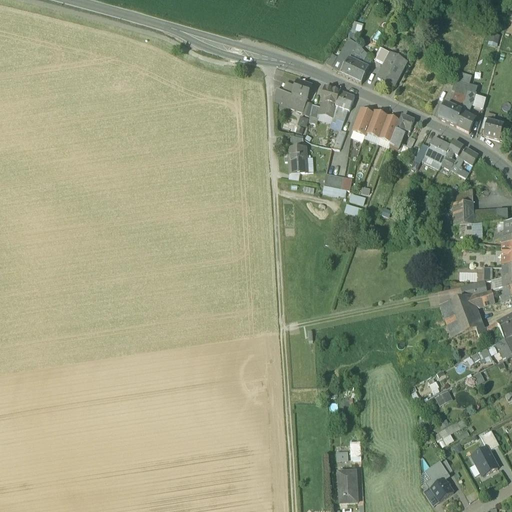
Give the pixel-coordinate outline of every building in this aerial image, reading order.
[(357,46),(349,41),(344,49),(352,54),(357,46)] [(352,54),(344,49),(341,53),(337,60),(332,69),(341,74),(348,62),(352,54)] [(390,55),(380,50),(374,60),(385,66),(390,55)] [(374,58),(367,55),(361,68),(368,71),(374,58)] [(385,66),(378,80),(393,88),(406,64),(390,55),(385,66)] [(337,60),(332,56),(326,66),(332,69),(337,60)] [(348,62),(341,74),(340,76),(361,86),(368,71),(361,68),(348,62)] [(457,82),(469,86),(471,79),(459,75),(457,82)] [(457,82),(455,81),(451,91),(455,92),(463,94),(462,97),(465,98),(467,93),(469,86),(457,82)] [(312,87),(297,82),(291,97),(307,102),(312,87)] [(469,86),(467,93),(475,96),(478,88),(469,86)] [(340,93),(324,88),(320,103),(322,103),(321,109),(319,115),(333,119),(334,117),(336,108),(340,93)] [(307,102),(291,97),(276,91),(274,98),(274,104),(303,114),(306,104),(307,102)] [(463,94),(455,92),(450,104),(449,106),(461,112),(465,98),(462,97),(463,94)] [(354,98),(340,93),(336,108),(341,110),(349,113),(354,98)] [(475,96),(467,93),(465,98),(461,112),(460,115),(468,118),(472,109),(475,97),(475,96)] [(485,100),(475,97),(472,109),(482,111),(485,100)] [(312,106),(306,104),(303,114),(302,116),(309,118),(310,118),(312,106)] [(445,105),(442,110),(440,109),(438,113),(441,114),(438,120),(456,129),(460,115),(461,112),(449,106),(445,105)] [(321,109),(312,106),(310,118),(318,120),(319,115),(321,109)] [(373,115),(361,111),(353,133),(365,138),(375,113),(374,112),(373,115)] [(375,113),(365,138),(366,135),(379,140),(388,118),(375,113)] [(468,118),(460,115),(456,129),(469,135),(474,121),(468,118)] [(300,117),(295,133),(301,135),(304,128),(306,129),(309,120),(300,117)] [(338,119),(334,117),(333,119),(332,124),(338,126),(340,119),(338,119)] [(414,122),(402,117),(400,122),(396,131),(403,134),(404,131),(410,133),(414,122)] [(388,118),(379,140),(391,145),(396,131),(400,122),(388,118)] [(504,126),(485,121),(482,130),(485,130),(483,138),(499,142),(504,126)] [(504,126),(499,142),(504,143),(508,128),(504,126)] [(403,134),(396,131),(391,145),(389,149),(400,153),(402,146),(401,145),(405,135),(403,134)] [(365,138),(353,133),(351,139),(363,143),(365,138)] [(406,147),(411,150),(415,141),(410,139),(406,147)] [(450,148),(433,140),(429,148),(446,157),(450,148)] [(463,149),(454,143),(444,162),(448,164),(449,160),(451,161),(454,156),(458,158),(463,149)] [(422,147),(417,158),(423,161),(424,158),(425,157),(428,150),(422,147)] [(446,157),(429,148),(428,150),(425,157),(424,158),(423,161),(422,163),(439,171),(446,157)] [(306,150),(288,151),(289,176),(307,175),(306,150)] [(478,157),(466,150),(460,160),(463,162),(472,167),(478,157)] [(406,164),(412,167),(416,158),(411,156),(406,164)] [(458,159),(454,167),(459,169),(463,162),(460,160),(458,159)] [(448,164),(444,162),(441,167),(451,172),(453,167),(448,164)] [(459,169),(454,167),(451,172),(458,176),(461,171),(459,169)] [(332,178),(326,176),(324,188),(330,189),(332,178)] [(338,179),(332,178),(330,189),(335,191),(338,179)] [(338,179),(335,191),(342,192),(344,180),(338,179)] [(346,193),(324,188),(322,195),(345,200),(346,193)] [(472,193),(457,194),(453,193),(453,206),(472,205),(472,193)] [(364,200),(351,197),(350,203),(363,206),(364,200)] [(472,205),(453,206),(454,229),(459,228),(474,227),(473,215),(473,205),(472,205)] [(347,206),(344,214),(360,218),(362,210),(347,206)] [(497,214),(473,215),(474,227),(498,226),(498,215),(497,214)] [(506,215),(498,215),(498,226),(506,226),(506,215)] [(511,225),(506,226),(506,237),(503,237),(503,248),(511,248),(511,225)] [(511,248),(503,248),(503,266),(503,279),(511,277),(511,248)] [(483,281),(492,279),(493,267),(483,267),(483,281)] [(511,277),(503,279),(504,288),(504,290),(511,288),(511,277)] [(483,284),(462,288),(465,299),(486,294),(483,284)] [(501,291),(499,291),(502,303),(511,300),(511,288),(504,290),(501,291)] [(486,294),(465,299),(470,311),(494,304),(491,293),(486,294)] [(465,299),(440,308),(452,340),(476,330),(469,311),(470,311),(465,299)] [(511,318),(504,323),(497,327),(504,341),(511,336),(511,318)] [(448,392),(435,399),(440,408),(453,401),(448,392)] [(338,409),(351,408),(351,400),(338,400),(338,409)] [(440,444),(443,449),(453,444),(450,439),(471,427),(467,421),(435,439),(438,445),(440,444)] [(439,425),(441,431),(449,427),(447,421),(439,425)] [(491,433),(481,439),(487,450),(489,453),(499,447),(491,433)] [(458,445),(451,449),(455,456),(462,452),(458,445)] [(351,460),(360,459),(359,446),(350,446),(351,460)] [(487,450),(472,458),(483,478),(498,470),(489,453),(487,450)] [(347,452),(336,453),(336,462),(348,461),(347,452)] [(440,466),(446,476),(452,473),(445,463),(440,466)] [(424,487),(427,491),(429,490),(428,488),(434,483),(437,487),(445,482),(448,479),(446,476),(440,466),(439,465),(424,475),(430,483),(424,487)] [(357,472),(339,473),(340,505),(358,504),(357,472)] [(454,495),(445,482),(437,487),(434,483),(428,488),(429,490),(439,505),(454,495)] [(439,505),(429,490),(427,491),(424,494),(434,508),(439,505)]
